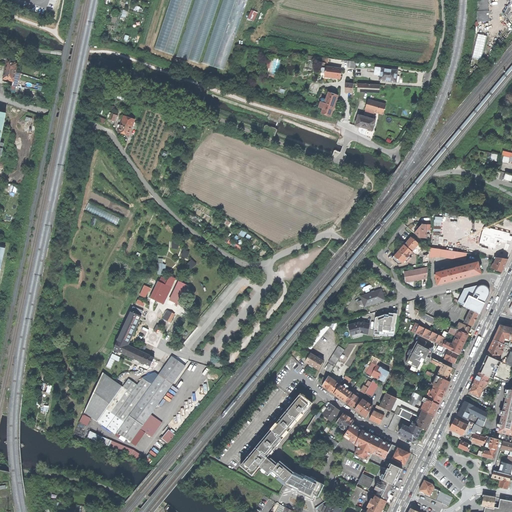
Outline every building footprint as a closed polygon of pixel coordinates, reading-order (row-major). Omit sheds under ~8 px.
[(191,0),(171,0),(155,49),(173,55),(191,0)] [(220,0),(195,0),(177,56),(199,63),(220,0)] [(247,0),(223,0),(202,63),(224,70),(247,0)] [(479,0),(478,11),(489,10),(488,0),(479,0)] [(255,21),(259,13),(252,10),(248,18),(255,21)] [(474,54),(482,56),(485,40),(477,39),(474,54)] [(326,63),(326,58),(286,53),(285,57),(307,60),(304,78),(312,79),(315,61),(316,61),(313,79),(317,80),(321,62),(326,63)] [(270,81),(275,82),(279,58),(274,57),(270,81)] [(9,80),(14,81),(18,63),(8,60),(4,79),(9,80)] [(335,78),(341,79),(342,69),(326,67),(325,77),(331,78),(331,79),(335,79),(335,78)] [(380,80),(396,82),(397,75),(398,71),(376,68),(375,74),(381,74),(380,80)] [(349,93),(353,93),(354,84),(346,83),(345,93),(349,93)] [(358,91),(380,92),(380,84),(358,83),(358,91)] [(326,115),(331,117),(338,96),(329,93),(326,103),(322,101),(320,107),(324,108),(322,113),(326,115)] [(366,109),(383,114),(386,105),(368,100),(366,109)] [(111,113),(109,120),(116,122),(118,116),(114,115),(115,115),(111,113)] [(364,128),(373,130),(376,120),(359,115),(356,125),(364,128)] [(135,121),(124,117),(121,126),(120,126),(119,128),(121,129),(119,132),(125,134),(130,136),(135,121)] [(510,157),(510,156),(511,156),(511,149),(511,150),(511,153),(503,151),(502,156),(504,156),(510,157)] [(90,205),(88,213),(118,223),(121,216),(90,205)] [(414,233),(419,237),(426,237),(427,224),(422,223),(418,228),(414,233)] [(511,237),(502,234),(498,243),(509,247),(511,242),(511,240),(511,237)] [(411,236),(404,244),(412,251),(419,243),(414,239),(411,236)] [(498,253),(496,257),(504,258),(507,252),(509,247),(498,243),(494,251),(498,253)] [(406,259),(408,261),(412,257),(409,255),(413,252),(412,251),(404,244),(394,256),(403,263),(406,259)] [(439,257),(466,261),(468,253),(430,248),(429,255),(429,257),(434,258),(434,257),(439,258),(439,257)] [(399,264),(403,263),(394,256),(392,259),(396,262),(399,264)] [(496,257),(495,257),(494,259),(496,259),(494,264),(493,264),(491,268),(502,273),(505,265),(508,259),(504,258),(496,257)] [(193,259),(188,264),(193,268),(197,264),(193,259)] [(478,263),(457,268),(460,279),(470,276),(481,273),(478,263)] [(418,280),(427,278),(428,268),(404,272),(406,282),(418,280)] [(436,276),(438,284),(449,282),(460,279),(457,268),(436,274),(436,275),(434,275),(435,276),(436,276)] [(160,281),(152,298),(165,304),(173,287),(160,281)] [(151,288),(145,285),(141,295),(147,297),(151,288)] [(464,288),(457,302),(465,306),(469,297),(484,304),(488,296),(490,292),(489,289),(486,286),(482,285),(478,286),(477,285),(464,288)] [(363,303),(365,307),(385,300),(383,295),(381,290),(375,292),(372,293),(361,296),(362,300),(358,301),(359,305),(363,303)] [(465,306),(479,313),(482,308),(484,304),(469,297),(465,306)] [(464,322),(473,326),(476,320),(479,313),(465,306),(457,302),(451,299),(449,305),(455,308),(455,307),(458,308),(464,311),(465,310),(469,312),(469,313),(467,313),(464,318),(466,319),(464,322)] [(436,319),(451,326),(468,334),(471,328),(459,323),(462,317),(459,316),(459,314),(456,313),(454,312),(452,312),(450,311),(449,315),(435,308),(435,309),(427,305),(424,313),(436,319)] [(142,315),(144,311),(135,306),(133,311),(142,315)] [(462,317),(464,311),(458,308),(456,313),(459,314),(459,316),(462,317)] [(128,345),(142,315),(133,311),(115,349),(151,366),(153,361),(155,358),(128,345)] [(170,322),(175,314),(171,312),(166,320),(170,322)] [(381,339),(381,336),(385,337),(385,338),(393,338),(395,328),(395,325),(396,325),(398,312),(390,314),(390,316),(387,316),(385,315),(376,318),(374,328),(375,328),(373,339),(381,339)] [(433,324),(436,319),(424,313),(421,318),(433,324)] [(308,352),(329,327),(330,323),(324,322),(302,348),(304,349),(307,351),(308,352)] [(363,333),(368,334),(370,324),(366,323),(364,323),(360,324),(360,322),(348,325),(351,335),(352,335),(360,333),(363,333)] [(439,344),(442,346),(445,341),(446,338),(424,328),(415,324),(412,331),(420,335),(434,342),(439,344)] [(497,333),(494,340),(505,345),(509,347),(509,344),(504,342),(505,340),(505,339),(505,338),(510,340),(511,331),(511,328),(500,325),(497,333)] [(453,342),(462,347),(466,339),(468,334),(451,326),(449,331),(452,333),(453,330),(455,331),(454,334),(457,335),(453,342)] [(405,363),(417,369),(421,362),(422,362),(424,359),(425,360),(431,349),(434,342),(420,335),(405,363)] [(487,355),(498,360),(500,355),(502,355),(503,351),(502,350),(505,345),(494,340),(490,347),(487,355)] [(442,346),(459,354),(460,352),(462,349),(445,341),(442,346)] [(328,362),(334,366),(344,350),(344,349),(345,347),(346,347),(346,344),(339,345),(339,346),(328,362)] [(456,360),(459,354),(442,346),(439,344),(438,351),(446,355),(444,358),(454,363),(456,360)] [(300,365),(301,364),(303,362),(304,361),(301,359),(307,351),(304,349),(295,359),(300,365)] [(503,363),(511,366),(511,352),(511,351),(507,360),(505,359),(503,363)] [(316,368),(319,369),(324,361),(311,353),(306,362),(310,364),(309,366),(313,367),(313,366),(316,368)] [(94,391),(85,411),(98,421),(107,427),(116,434),(118,432),(131,442),(139,431),(141,428),(144,424),(152,413),(173,384),(177,379),(186,366),(173,356),(163,369),(160,374),(152,384),(143,377),(138,384),(129,378),(123,387),(103,373),(94,391)] [(442,366),(438,376),(446,380),(449,374),(452,368),(433,358),(432,361),(442,366)] [(332,371),(337,375),(344,364),(338,361),(332,371)] [(377,378),(384,382),(389,372),(386,371),(387,369),(380,365),(379,367),(369,361),(362,375),(365,376),(366,374),(371,377),(371,375),(377,378)] [(324,369),(330,372),(334,367),(328,363),(324,369)] [(156,372),(143,377),(152,384),(160,374),(156,372)] [(477,377),(474,382),(485,388),(486,384),(487,385),(489,381),(488,380),(489,378),(479,372),(477,377)] [(328,390),(333,394),(340,384),(329,376),(326,380),(323,385),(322,386),(328,390)] [(431,384),(434,385),(446,391),(448,387),(450,382),(446,380),(438,376),(434,383),(432,383),(431,384)] [(92,386),(76,379),(72,387),(88,395),(92,386)] [(365,394),(371,397),(379,384),(373,381),(369,388),(365,394)] [(469,392),(480,397),(485,388),(474,382),(471,387),(469,392)] [(51,386),(43,383),(41,390),(50,392),(51,386)] [(339,398),(345,402),(352,392),(347,389),(348,387),(344,384),(343,386),(340,384),(333,394),(339,398)] [(365,394),(369,388),(364,385),(360,391),(365,394)] [(429,396),(428,399),(439,404),(442,398),(446,391),(434,385),(432,390),(431,389),(428,395),(429,396)] [(509,389),(498,432),(511,435),(511,387),(510,389),(509,389)] [(359,401),(360,399),(359,398),(357,397),(358,394),(353,390),(352,392),(345,402),(350,406),(352,407),(358,400),(359,401)] [(421,410),(423,411),(434,416),(436,411),(439,404),(428,399),(414,392),(410,400),(408,400),(408,401),(406,400),(409,402),(408,403),(415,406),(416,403),(418,403),(419,400),(418,400),(418,399),(426,402),(423,409),(422,408),(421,410)] [(271,473),(285,485),(293,475),(294,472),(287,467),(280,461),(278,464),(273,460),(269,456),(275,449),(290,430),(306,411),(313,403),(305,397),(306,396),(303,394),(302,395),(301,393),(241,466),(253,475),(260,467),(262,468),(261,470),(269,476),(271,473)] [(388,410),(391,412),(397,398),(387,393),(380,406),(382,407),(388,410)] [(367,418),(373,406),(362,399),(355,409),(360,413),(367,418)] [(457,415),(467,420),(470,414),(486,421),(488,413),(465,401),(461,408),(457,415)] [(324,406),(315,417),(317,419),(322,414),(323,415),(332,422),(340,411),(335,407),(331,404),(328,409),(324,406)] [(402,408),(398,415),(402,417),(413,422),(415,423),(418,416),(402,408)] [(380,425),(384,415),(374,410),(370,419),(374,422),(380,425)] [(416,424),(415,425),(422,428),(426,430),(430,423),(434,416),(423,411),(416,424)] [(164,422),(152,413),(144,424),(141,428),(146,432),(153,437),(164,422)] [(348,416),(343,413),(336,423),(340,426),(340,427),(344,430),(344,429),(347,431),(353,423),(354,421),(348,416)] [(395,432),(402,417),(398,415),(396,414),(389,429),(395,432)] [(309,425),(313,428),(315,425),(314,424),(317,419),(315,417),(309,425)] [(450,429),(461,434),(464,427),(465,427),(466,425),(465,425),(466,424),(455,419),(452,425),(450,429)] [(417,440),(422,428),(415,425),(416,424),(415,423),(413,422),(411,426),(410,425),(409,427),(403,424),(399,434),(405,437),(413,441),(417,440)] [(358,447),(355,454),(349,451),(346,457),(378,473),(381,467),(367,460),(371,453),(376,455),(376,454),(385,459),(386,458),(392,445),(383,440),(378,438),(363,430),(362,431),(353,424),(344,436),(356,445),(355,445),(358,447)] [(472,432),(476,434),(477,432),(481,433),(483,428),(476,424),(472,432)] [(81,436),(83,430),(78,428),(75,434),(81,436)] [(139,431),(131,442),(136,445),(146,432),(141,428),(139,431)] [(176,434),(170,430),(163,438),(169,442),(176,434)] [(91,431),(89,437),(108,445),(110,439),(91,431)] [(472,442),(483,445),(486,438),(475,434),(473,438),(472,442)] [(324,441),(334,449),(338,443),(327,436),(325,439),(324,441)] [(492,438),(489,447),(492,448),(497,449),(498,445),(499,440),(492,438)] [(469,451),(471,445),(461,441),(460,444),(458,447),(466,451),(466,450),(469,451)] [(502,449),(511,451),(511,443),(503,442),(502,446),(502,449)] [(392,444),(392,445),(386,458),(391,458),(390,456),(392,452),(395,454),(393,458),(396,460),(396,461),(400,463),(401,462),(405,464),(407,460),(410,453),(392,444)] [(496,454),(497,449),(492,448),(491,452),(484,450),(483,457),(494,460),(496,454)] [(501,467),(500,472),(511,475),(511,473),(510,473),(511,464),(502,462),(501,467)] [(398,478),(402,469),(390,463),(388,467),(385,466),(384,468),(382,467),(381,467),(378,473),(377,476),(379,477),(384,480),(395,485),(398,478)] [(363,490),(371,493),(379,477),(377,476),(364,471),(356,486),(363,490)] [(499,487),(508,489),(511,478),(511,475),(500,472),(494,471),(492,477),(497,479),(501,480),(499,487)] [(305,478),(294,472),(293,475),(285,485),(294,489),(295,488),(298,490),(298,491),(297,492),(310,498),(312,494),(314,495),(318,497),(323,489),(323,488),(324,485),(306,475),(305,478)] [(390,494),(395,485),(384,480),(381,485),(378,483),(375,489),(378,491),(376,496),(387,501),(390,494)] [(420,490),(431,495),(431,494),(433,491),(434,488),(435,487),(432,484),(425,480),(422,485),(420,490)] [(355,506),(363,490),(356,486),(348,502),(355,506)] [(383,510),(387,501),(376,496),(375,496),(373,499),(372,499),(368,507),(369,508),(367,511),(368,511),(381,511),(382,511),(382,510),(383,510)] [(482,506),(494,508),(496,498),(490,497),(484,496),(482,506)] [(511,511),(511,501),(501,499),(499,508),(494,508),(494,509),(486,508),(484,511),(511,511)] [(321,511),(340,511),(342,509),(330,503),(328,507),(322,504),(315,509),(321,511)]
